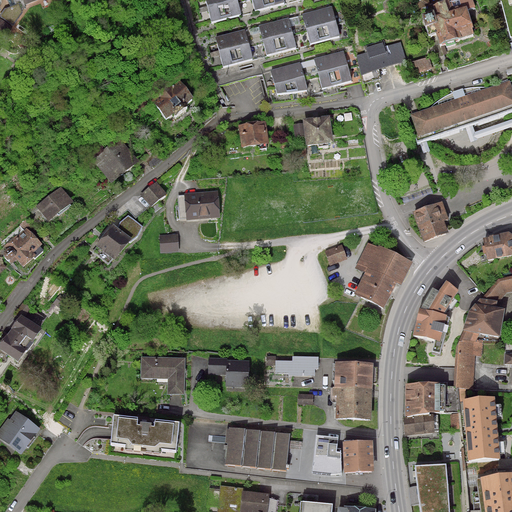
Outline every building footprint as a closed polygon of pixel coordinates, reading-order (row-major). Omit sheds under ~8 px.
[(36,0),(7,0),(10,6),(5,8),(0,14),(0,16),(13,26),(23,12),(22,10),(26,6),(26,5),(36,0)] [(205,0),(211,22),(241,14),(238,3),(237,0),(205,0)] [(252,0),(255,10),(285,2),(284,0),(252,0)] [(430,5),(428,0),(421,0),(417,1),(416,9),(430,5)] [(433,10),(422,14),(429,36),(436,33),(439,44),(445,42),(446,47),(457,44),(456,40),(474,34),(472,28),(474,27),(468,8),(475,6),(472,0),(449,0),(433,5),(434,8),(432,8),(433,10)] [(511,0),(500,0),(511,36),(511,0)] [(332,6),(302,14),(303,15),(307,32),(310,43),(340,35),(337,25),(334,13),(332,6)] [(334,13),(337,25),(344,23),(341,11),(334,13)] [(307,32),(303,15),(289,19),(294,35),(307,32)] [(289,17),(259,25),(259,27),(264,43),(267,55),(297,47),(294,35),(289,19),(289,17)] [(13,27),(0,19),(0,37),(4,40),(13,27)] [(259,27),(245,31),(250,47),(264,43),(259,27)] [(245,29),(215,37),(223,66),(253,58),(250,47),(245,31),(245,29)] [(367,52),(356,56),(359,66),(364,84),(382,77),(379,69),(406,61),(401,42),(385,47),(383,42),(366,48),(367,52)] [(354,50),(344,53),(349,69),(359,66),(356,56),(354,50)] [(344,51),(314,59),(314,60),(319,77),(322,88),(352,80),(349,69),(344,53),(344,51)] [(429,56),(414,61),(417,73),(432,68),(429,56)] [(319,77),(314,60),(301,63),(305,81),(319,77)] [(300,62),(270,70),(271,72),(275,88),(277,94),(308,90),(305,81),(301,63),(300,62)] [(275,88),(271,72),(262,74),(267,91),(275,88)] [(194,97),(180,79),(173,85),(171,83),(155,95),(156,96),(152,100),(166,118),(174,113),(176,115),(189,105),(187,103),(194,97)] [(431,107),(409,114),(417,143),(420,142),(426,140),(465,126),(472,124),(511,109),(511,80),(511,79),(489,87),(484,87),(478,87),(472,87),(463,89),(463,88),(452,92),(446,95),(440,98),(436,102),(431,107)] [(330,115),(302,118),(306,145),(318,144),(318,147),(329,145),(328,142),(334,142),(330,115)] [(511,118),(475,132),(472,124),(465,126),(471,142),(477,140),(477,138),(511,125),(511,118)] [(266,121),(238,125),(241,147),(269,143),(266,121)] [(304,137),(302,123),(293,124),(294,138),(304,137)] [(139,161),(119,137),(92,159),(111,183),(139,161)] [(426,140),(420,142),(423,153),(430,151),(426,140)] [(146,160),(151,167),(163,159),(151,143),(144,147),(151,157),(146,160)] [(167,193),(157,181),(141,194),(151,206),(167,193)] [(73,201),(61,186),(36,206),(48,221),(73,201)] [(431,187),(402,198),(404,203),(433,193),(431,187)] [(218,190),(184,193),(184,195),(178,195),(179,205),(176,205),(177,219),(187,218),(187,220),(221,217),(218,190)] [(442,201),(413,211),(424,241),(449,232),(444,220),(449,219),(442,201)] [(156,212),(162,206),(159,203),(152,209),(156,212)] [(143,226),(128,215),(120,221),(117,227),(114,224),(109,229),(108,229),(96,245),(97,246),(92,252),(108,265),(113,258),(115,260),(129,242),(130,243),(138,236),(143,226)] [(20,224),(24,229),(26,226),(30,223),(26,219),(20,224)] [(42,244),(26,226),(24,229),(20,224),(1,242),(4,245),(3,246),(6,249),(4,251),(3,255),(7,259),(11,259),(14,256),(23,266),(33,257),(35,258),(44,250),(40,246),(42,244)] [(511,254),(511,233),(509,231),(489,235),(489,237),(483,238),(484,243),(488,259),(511,254)] [(179,251),(178,234),(159,235),(160,253),(179,251)] [(378,247),(368,243),(355,267),(365,272),(354,293),(384,307),(397,282),(402,284),(414,262),(379,246),(378,247)] [(347,259),(342,244),(325,251),(330,265),(347,259)] [(0,301),(3,304),(21,280),(9,271),(0,282),(0,301)] [(511,272),(501,275),(484,296),(483,298),(497,300),(507,293),(511,292),(511,272)] [(458,292),(445,284),(439,293),(432,289),(419,312),(441,317),(458,292)] [(60,294),(53,303),(60,309),(67,300),(60,294)] [(497,300),(483,298),(480,298),(469,310),(463,330),(479,333),(500,336),(505,308),(496,306),(497,300)] [(21,314),(25,316),(30,307),(23,302),(15,313),(20,316),(21,314)] [(46,318),(30,307),(25,316),(40,327),(46,318)] [(419,311),(413,338),(434,343),(442,344),(448,318),(441,317),(419,312),(419,311)] [(25,316),(21,314),(20,316),(0,343),(0,348),(1,349),(8,354),(18,361),(26,350),(28,351),(33,342),(32,342),(42,328),(40,327),(25,316)] [(479,333),(463,330),(459,342),(455,386),(472,389),(476,363),(479,333)] [(442,344),(434,343),(431,354),(439,356),(442,344)] [(186,357),(141,356),(141,378),(168,379),(167,394),(185,395),(186,357)] [(266,365),(275,365),(275,356),(266,356),(266,365)] [(319,356),(292,356),(292,360),(276,361),(276,374),(289,374),(289,376),(315,375),(315,369),(319,369),(319,356)] [(227,358),(209,358),(208,375),(225,375),(225,387),(249,387),(249,361),(227,360),(227,358)] [(374,362),(335,361),(335,364),(333,364),(332,380),(335,380),(335,387),(372,388),(373,384),(377,384),(378,366),(374,366),(374,362)] [(419,380),(405,382),(404,417),(434,413),(443,413),(445,383),(429,380),(419,380)] [(372,388),(335,387),(333,387),(332,395),(336,395),(335,418),(371,419),(372,388)] [(313,394),(298,394),(298,405),(313,405),(313,394)] [(493,397),(463,400),(469,463),(499,460),(496,428),(493,397)] [(40,429),(16,411),(10,420),(7,418),(0,427),(0,438),(21,454),(40,429)] [(434,413),(404,417),(405,435),(435,434),(434,413)] [(138,417),(114,414),(110,443),(125,445),(125,449),(161,453),(162,449),(176,450),(179,421),(155,419),(154,426),(151,425),(140,424),(138,424),(138,417)] [(461,414),(451,415),(452,429),(462,428),(461,414)] [(290,433),(229,428),(225,464),(286,470),(288,448),(289,440),(290,433)] [(337,448),(339,437),(316,435),(312,472),(330,474),(342,473),(341,448),(337,448)] [(302,441),(289,440),(288,448),(302,449),(302,441)] [(343,441),(345,472),(375,471),(373,440),(343,441)] [(449,511),(446,464),(418,467),(419,495),(419,503),(420,511),(449,511)] [(511,511),(511,473),(482,477),(485,511),(511,511)] [(243,488),(220,485),(220,488),(209,487),(207,506),(218,507),(217,511),(276,511),(278,500),(269,498),(269,493),(243,491),(243,488)] [(331,511),(332,504),(301,501),(299,511),(331,511)]
